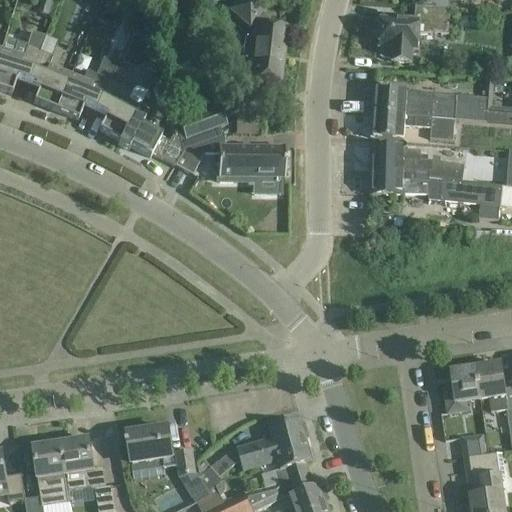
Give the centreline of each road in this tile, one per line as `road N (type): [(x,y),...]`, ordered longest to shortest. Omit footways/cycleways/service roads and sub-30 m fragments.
road 1 (residential): [(0,400),(318,351)]
road 2 (residential): [(272,295),(316,257),(318,84),(336,0)]
road 3 (residential): [(272,295),(139,204),(0,137)]
road 4 (residential): [(430,511),(405,338)]
road 5 (residential): [(318,351),(373,511)]
